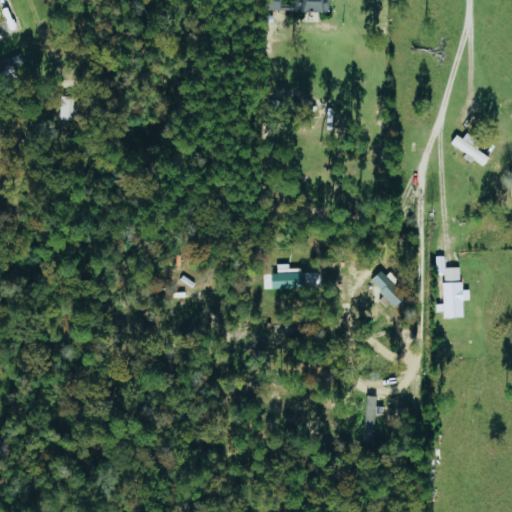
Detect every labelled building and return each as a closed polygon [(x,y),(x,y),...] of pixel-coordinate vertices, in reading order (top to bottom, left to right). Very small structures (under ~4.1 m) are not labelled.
[(330,13),(330,0),(293,0),(293,12),(330,13)] [(479,150),(482,145),(460,131),(451,146),(474,160),(474,161),(485,168),(491,158),(479,150)] [(437,257),(446,256),(446,268),(461,267),(462,282),(464,282),(466,318),(445,318),(445,312),(438,313),(437,305),(445,305),(444,284),(446,284),(445,274),(437,274),(437,257)] [(407,299),(384,271),(373,280),(396,308),(407,299)] [(274,290),(302,289),(302,272),(274,273),(274,290)] [(380,397),(367,397),(366,436),(379,436),(380,397)]
